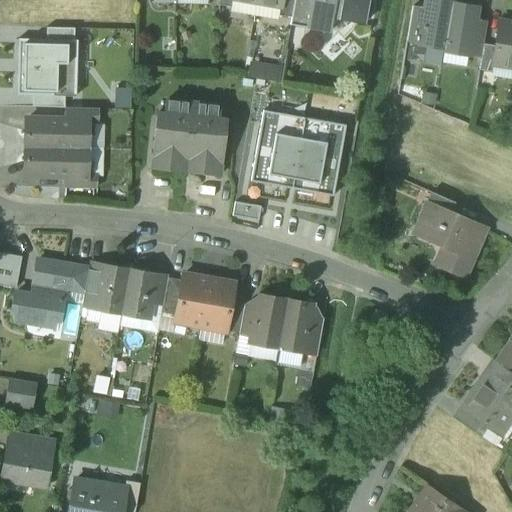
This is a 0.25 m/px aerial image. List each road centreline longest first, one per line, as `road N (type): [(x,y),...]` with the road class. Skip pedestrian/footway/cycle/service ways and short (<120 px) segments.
road 1 (residential): [(466,328),(248,250),(130,223),(0,212)]
road 2 (residential): [(466,328),(413,404),(361,511)]
